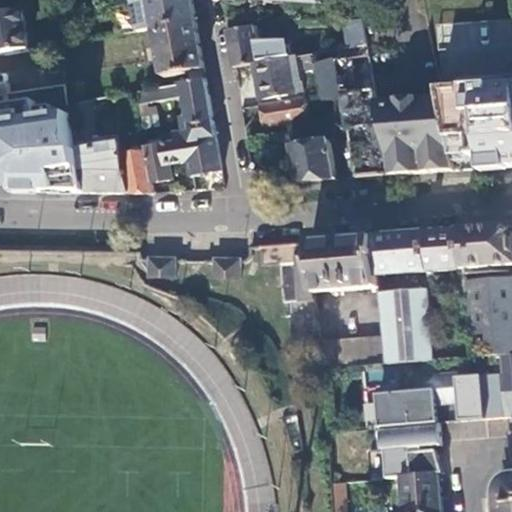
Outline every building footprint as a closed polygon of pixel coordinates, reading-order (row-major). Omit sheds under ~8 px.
[(62,0),(53,0),(56,14),(65,13),(62,0)] [(195,2),(194,0),(143,0),(134,2),(139,32),(156,29),(198,22),(195,2)] [(0,54),(9,52),(9,54),(31,50),(25,12),(0,14),(0,54)] [(355,47),(368,45),(364,18),(351,20),(355,47)] [(202,44),(198,22),(156,29),(164,77),(206,70),(202,44)] [(255,27),(230,32),(232,42),(236,67),(255,64),(291,58),(288,41),(257,42),(255,27)] [(441,90),(443,97),(454,154),(469,153),(469,156),(488,155),(489,168),(500,168),(511,166),(511,76),(460,81),(460,89),(441,90)] [(213,109),(208,82),(139,94),(141,106),(150,105),(188,97),(194,133),(165,138),(165,142),(153,144),(154,149),(148,150),(153,183),(174,180),(171,166),(191,162),(194,177),(224,173),(213,109)] [(81,154),(77,154),(69,97),(13,106),(11,93),(9,83),(0,84),(0,177),(17,192),(47,193),(66,194),(89,193),(83,154),(81,154)] [(67,85),(11,93),(13,106),(69,97),(67,85)] [(430,98),(378,103),(382,124),(384,124),(394,176),(431,173),(444,172),(457,171),(454,154),(443,97),(430,98)] [(150,105),(141,106),(143,120),(160,117),(158,109),(150,110),(150,105)] [(160,117),(143,120),(145,131),(161,128),(160,117)] [(313,182),(340,180),(333,142),(295,148),(301,183),(313,182)] [(125,157),(123,146),(87,153),(86,148),(81,148),(81,154),(83,154),(89,193),(110,193),(130,194),(125,157)] [(155,194),(153,183),(148,150),(148,149),(142,149),(142,155),(125,157),(130,194),(141,194),(155,194)] [(511,230),(510,229),(506,227),(483,229),(463,231),(466,269),(511,265),(511,230)] [(466,269),(463,231),(443,232),(426,234),(429,271),(466,269)] [(429,277),(429,271),(426,234),(399,236),(376,237),(379,276),(423,272),(424,277),(429,277)] [(379,276),(376,237),(344,240),(324,241),(311,242),(312,256),(316,293),(317,293),(330,292),(381,288),(379,276)] [(304,347),(324,347),(323,342),(317,293),(316,293),(312,256),(299,257),(298,243),(279,245),(266,246),(267,265),(283,264),(286,303),(293,303),(294,319),(295,336),(297,342),(300,345),(304,347)] [(176,261),(152,260),(153,278),(177,277),(176,261)] [(243,278),(243,261),(219,261),(219,278),(243,278)] [(504,356),(511,355),(511,281),(467,285),(471,339),(472,358),(504,356)] [(436,361),(434,341),(430,291),(382,295),(386,337),(389,364),(436,361)] [(288,319),(294,319),(293,303),(286,303),(288,319)] [(326,368),(389,364),(386,337),(323,342),(324,347),(326,368)] [(472,358),(471,339),(434,341),(436,361),(472,358)] [(438,390),(379,395),(382,429),(384,429),(441,424),(439,407),(462,405),(461,378),(460,373),(437,376),(438,390)] [(489,419),(508,418),(506,392),(505,375),(485,377),(489,419)] [(489,419),(485,377),(461,378),(462,405),(463,422),(489,419)] [(404,464),(405,478),(442,475),(440,456),(422,458),(422,453),(424,453),(425,452),(426,450),(426,448),(444,447),(442,423),(441,424),(384,429),(386,452),(413,449),(414,463),(404,464)] [(405,478),(396,478),(398,511),(444,511),(442,475),(405,478)] [(511,511),(511,480),(510,481),(507,485),(504,490),(503,497),(504,511),(511,511)] [(346,511),(344,483),(331,484),(333,511),(346,511)]
